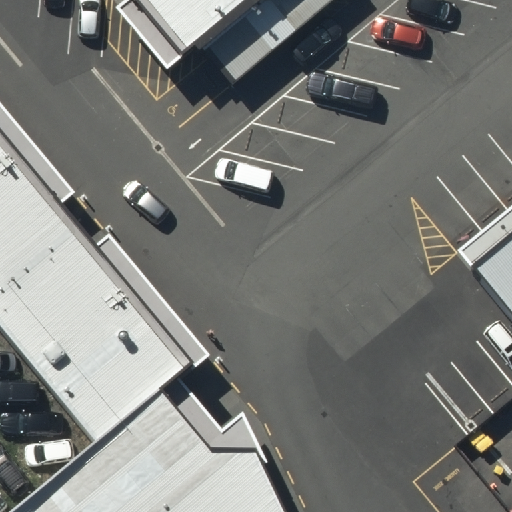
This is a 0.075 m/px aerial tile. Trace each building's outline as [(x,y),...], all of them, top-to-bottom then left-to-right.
[(34,0),(22,10),(13,18),(59,72),(137,6),(131,0),(34,0)] [(14,0),(22,10),(34,0),(14,0)] [(241,0),(248,8),(199,52),(231,93),(342,0),(241,0)] [(22,511),(294,511),(272,452),(52,178),(0,113),(0,340),(95,455),(22,511)] [(511,204),(424,276),(450,309),(473,291),(511,337),(511,204)] [(511,337),(473,291),(450,309),(332,409),(414,511),(488,511),(511,491),(511,337)]
